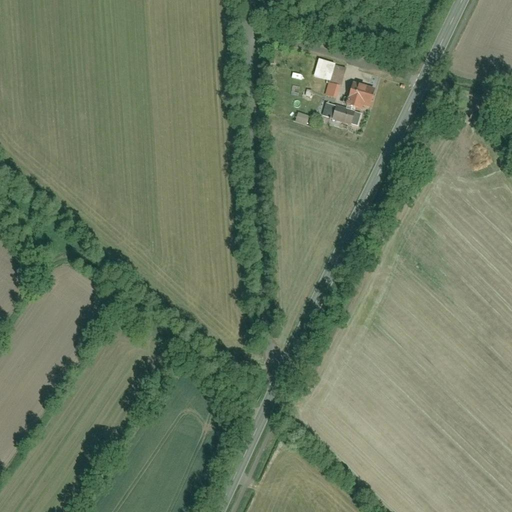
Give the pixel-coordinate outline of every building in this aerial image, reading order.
[(337,65),(321,60),(316,76),(332,81),(337,65)] [(337,65),(332,81),(343,85),(348,68),(337,65)] [(341,86),(330,83),(327,96),(337,99),(341,86)] [(377,90),(355,83),(348,106),(364,111),(366,106),(371,107),(377,90)] [(325,117),(334,120),(338,107),(329,104),(325,117)] [(334,120),(352,126),(357,112),(338,107),(334,120)] [(363,114),(357,112),(352,126),(359,128),(363,114)] [(298,114),(295,123),(306,126),(309,117),(298,114)]
